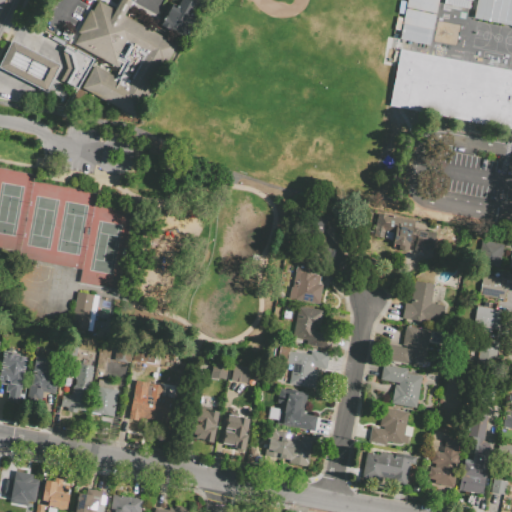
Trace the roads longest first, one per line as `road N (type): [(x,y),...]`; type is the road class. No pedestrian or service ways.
road 1 (residential): [(334,503),(0,439)]
road 2 (residential): [(334,503),(368,300)]
